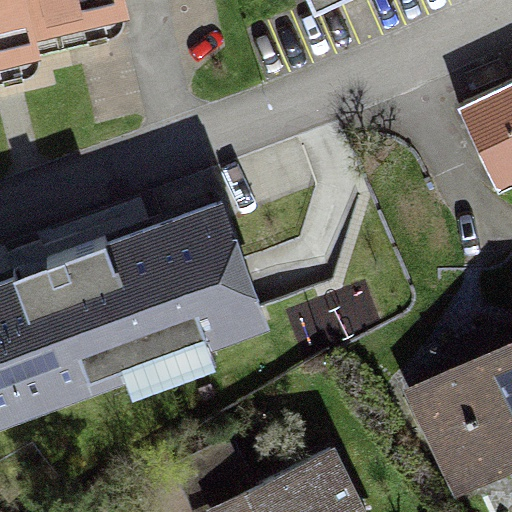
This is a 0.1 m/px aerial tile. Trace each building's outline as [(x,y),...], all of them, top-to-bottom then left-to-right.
[(130,0),(0,0),(0,69),(55,57),(50,37),(134,18),(130,0)] [(313,0),(320,16),(355,0),(313,0)] [(511,93),(470,113),(505,188),(511,185),(511,93)] [(206,246),(50,304),(73,368),(230,311),(206,246)] [(0,405),(57,379),(28,320),(0,333),(0,405)] [(511,347),(407,397),(454,498),(511,470),(511,347)] [(364,511),(335,448),(206,507),(208,511),(364,511)]
